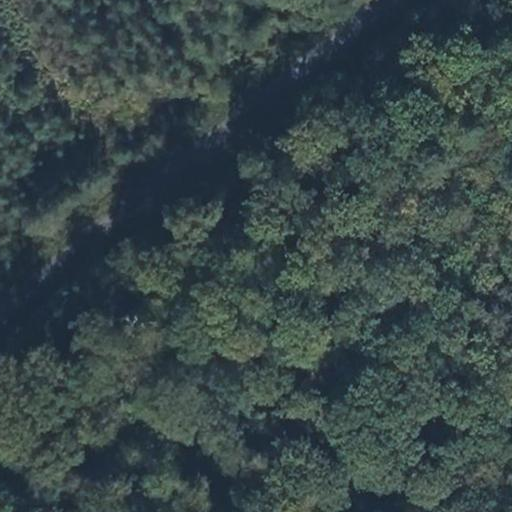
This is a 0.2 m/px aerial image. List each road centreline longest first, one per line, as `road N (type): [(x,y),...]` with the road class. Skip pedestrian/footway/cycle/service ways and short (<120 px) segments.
road 1 (track): [(134,209),(390,0)]
road 2 (track): [(0,316),(134,209)]
